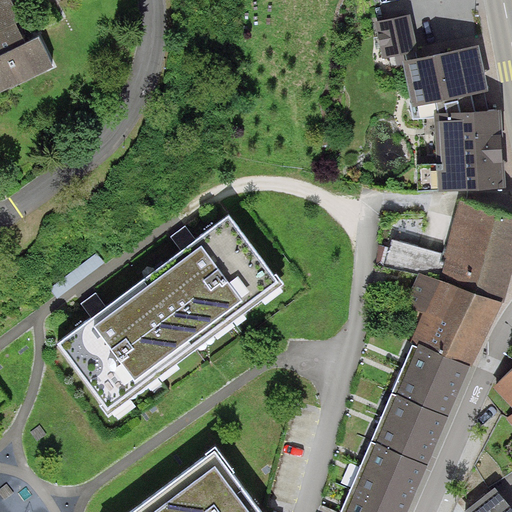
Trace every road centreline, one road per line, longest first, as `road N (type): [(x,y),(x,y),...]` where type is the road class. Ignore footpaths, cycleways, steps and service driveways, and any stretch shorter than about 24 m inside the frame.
road 1 (residential): [(0,216),(92,152),(144,77),(147,0)]
road 2 (residential): [(511,320),(423,511)]
